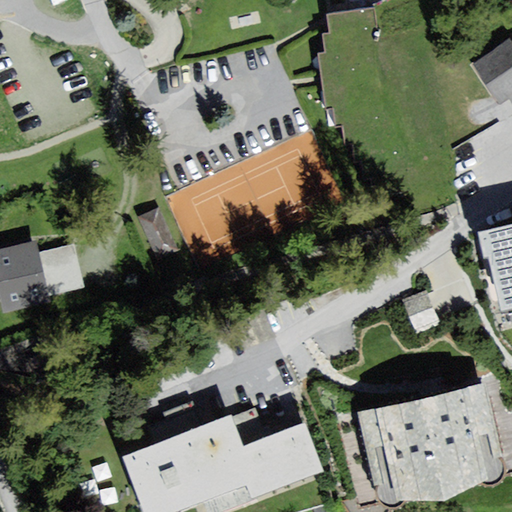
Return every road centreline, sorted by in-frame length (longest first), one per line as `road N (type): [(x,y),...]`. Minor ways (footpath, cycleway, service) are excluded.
road 1 (residential): [(511,196),(274,351),(134,428)]
road 2 (residential): [(156,104),(190,144),(271,114),(253,74)]
